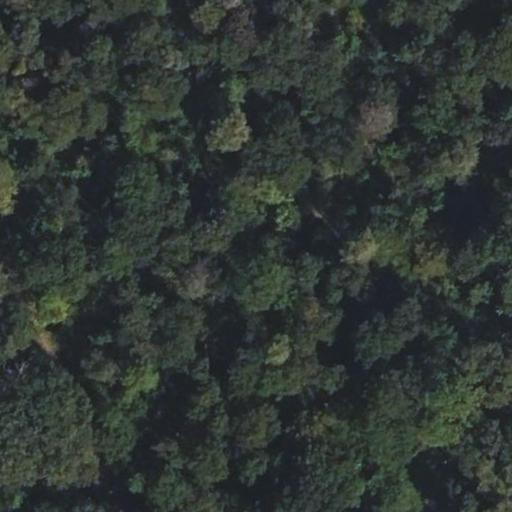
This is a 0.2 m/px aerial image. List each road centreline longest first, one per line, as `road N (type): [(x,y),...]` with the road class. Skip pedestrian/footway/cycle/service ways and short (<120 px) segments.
road 1 (track): [(107,479),(0,251)]
road 2 (track): [(107,479),(269,511)]
